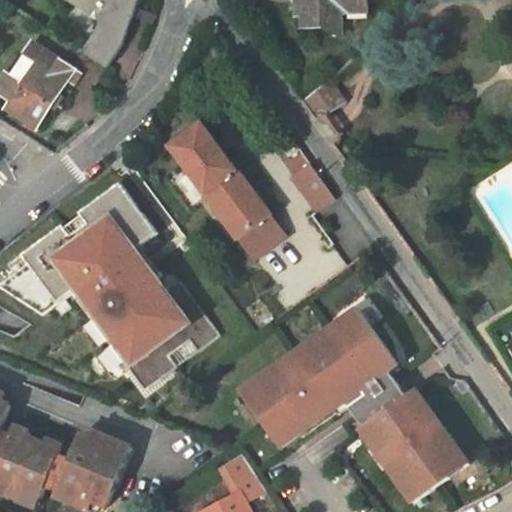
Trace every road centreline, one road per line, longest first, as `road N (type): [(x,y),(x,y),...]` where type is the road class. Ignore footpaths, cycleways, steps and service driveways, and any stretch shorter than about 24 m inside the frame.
road 1 (residential): [(511,421),(210,0)]
road 2 (unclassified): [(183,0),(171,51),(135,106),(17,204)]
